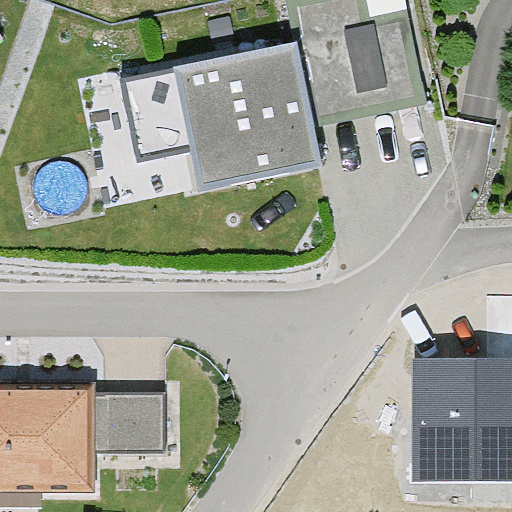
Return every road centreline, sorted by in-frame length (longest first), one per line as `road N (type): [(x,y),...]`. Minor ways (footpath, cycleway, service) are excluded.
road 1 (residential): [(0,310),(291,314),(349,328)]
road 2 (residential): [(422,242),(466,176),(491,26),(511,6)]
road 3 (residential): [(349,328),(222,511)]
